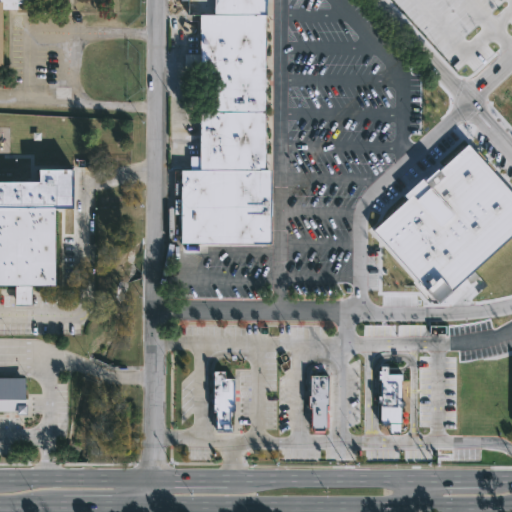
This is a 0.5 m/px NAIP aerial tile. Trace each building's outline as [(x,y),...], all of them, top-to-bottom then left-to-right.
[(0,0),(27,0),(27,1),(16,1),(16,7),(1,7),(0,64),(0,0)] [(188,12),(188,0),(263,0),(263,13),(188,12)] [(263,13),(261,170),(186,168),(187,111),(209,112),(210,71),(181,71),(181,54),(187,54),(188,12),(263,13)] [(511,232),(437,300),(373,230),(407,200),(404,194),(435,166),(438,170),(467,144),(511,194),(511,232)] [(59,286),(29,286),(29,303),(12,303),(12,286),(0,286),(0,179),(32,179),(32,165),(71,164),(71,199),(71,206),(59,206),(59,286)] [(261,170),(267,170),(266,245),(188,244),(188,249),(176,249),(178,168),(186,168),(261,170)] [(12,364),(27,369),(48,369),(47,439),(28,439),(10,444),(1,444),(2,364),(12,364)] [(379,424),(393,424),(393,431),(397,431),(397,423),(399,423),(401,374),(387,374),(387,367),(380,367),(379,424)] [(214,373),(217,433),(231,432),(230,411),(236,410),(234,379),(224,379),(224,372),(214,373)] [(311,375),(313,430),(329,429),(327,375),(311,375)]
